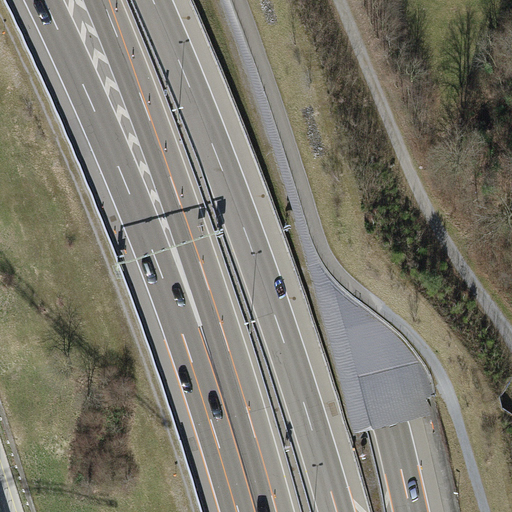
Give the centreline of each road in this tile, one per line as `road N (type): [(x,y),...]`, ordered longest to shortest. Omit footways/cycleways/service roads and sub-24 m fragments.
road 1 (track): [(486,511),(438,371),(396,319),(338,273),(323,248),(239,0)]
road 2 (motorway): [(337,511),(251,245),(153,0)]
road 3 (motorway): [(412,511),(336,225),(258,0)]
road 4 (track): [(193,511),(88,211),(0,17)]
road 5 (motorway): [(43,0),(159,253),(246,471)]
road 6 (motorway): [(94,0),(195,284),(246,471)]
road 7 (track): [(511,338),(424,205),(339,0)]
